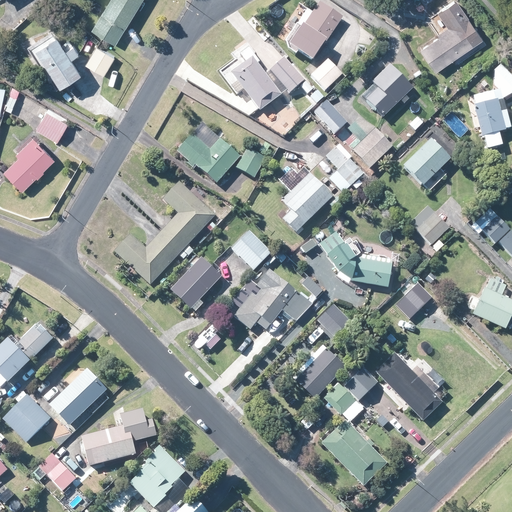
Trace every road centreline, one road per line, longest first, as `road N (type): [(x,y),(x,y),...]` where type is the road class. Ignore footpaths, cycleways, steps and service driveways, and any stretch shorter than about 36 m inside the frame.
road 1 (residential): [(305,511),(115,313),(49,266)]
road 2 (residential): [(49,266),(207,16)]
road 3 (tertiary): [(410,511),(511,413)]
